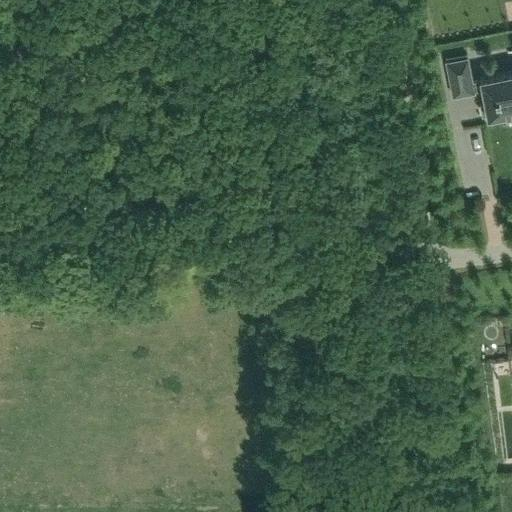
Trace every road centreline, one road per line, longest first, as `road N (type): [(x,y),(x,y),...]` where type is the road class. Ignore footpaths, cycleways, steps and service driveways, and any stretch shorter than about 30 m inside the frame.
road 1 (unknown): [(0,257),(348,264),(396,511)]
road 2 (residential): [(511,251),(426,261),(379,0)]
road 3 (track): [(459,511),(426,261)]
